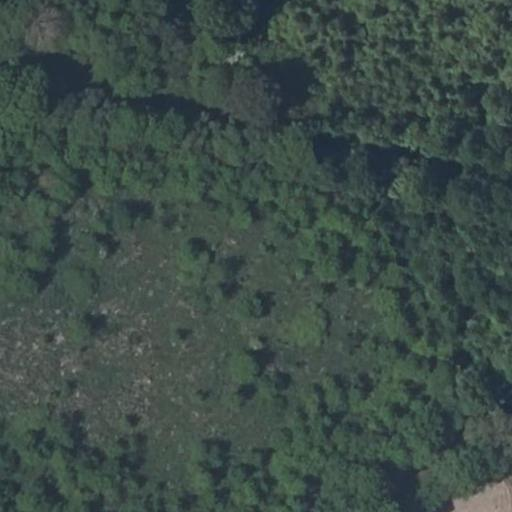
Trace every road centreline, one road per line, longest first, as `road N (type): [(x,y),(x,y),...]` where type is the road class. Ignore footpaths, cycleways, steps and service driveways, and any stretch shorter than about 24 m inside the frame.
road 1 (track): [(511,178),(0,77)]
road 2 (track): [(511,403),(362,511)]
